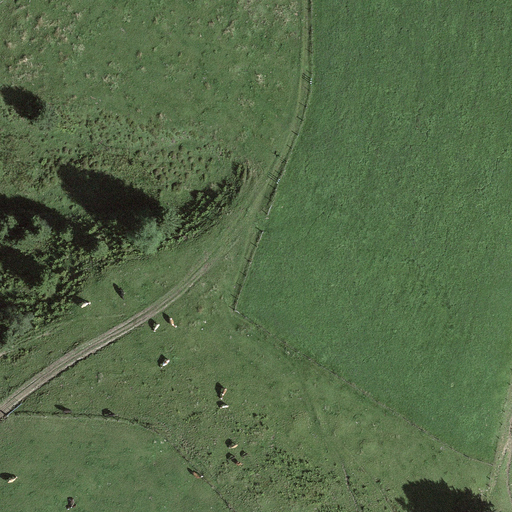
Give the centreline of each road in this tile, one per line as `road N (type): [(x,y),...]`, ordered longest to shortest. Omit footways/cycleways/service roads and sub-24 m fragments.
road 1 (track): [(281,158),(243,220),(167,304),(68,354),(0,406)]
road 2 (track): [(303,0),(301,86),(281,158)]
